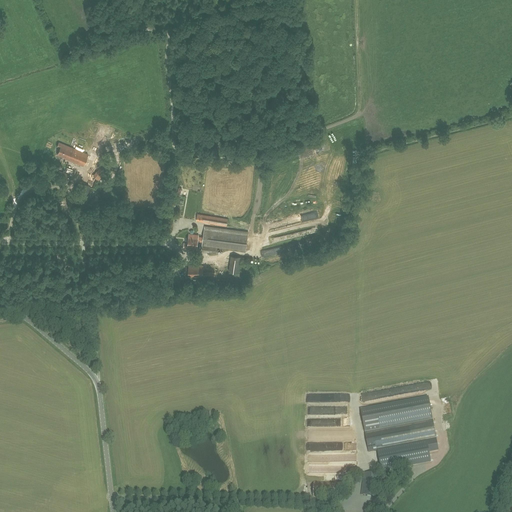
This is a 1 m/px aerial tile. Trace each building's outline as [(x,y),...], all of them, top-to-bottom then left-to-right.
[(97,141),(114,148),(117,140),(100,134),(97,141)] [(87,155),(58,143),(57,147),(59,148),(57,154),(63,157),(63,158),(83,166),(87,155)] [(91,179),(96,182),(104,173),(99,169),(91,179)] [(56,181),(66,184),(69,175),(59,172),(56,181)] [(227,226),(227,224),(228,219),(198,214),(197,221),(227,226)] [(248,232),(205,226),(203,237),(199,236),(199,235),(189,234),(188,243),(184,243),(183,247),(197,249),(198,241),(203,242),(201,251),(217,253),(218,248),(246,252),(248,232)] [(189,277),(203,277),(203,266),(189,265),(189,277)] [(428,397),(361,410),(362,416),(365,432),(369,452),(378,451),(381,470),(430,461),(429,452),(427,441),(436,440),(432,419),(429,404),(428,397)] [(377,497),(380,475),(364,473),(361,495),(377,497)] [(334,482),(335,484),(314,483),(313,497),(334,499),(334,490),(348,488),(347,481),(334,482)]
